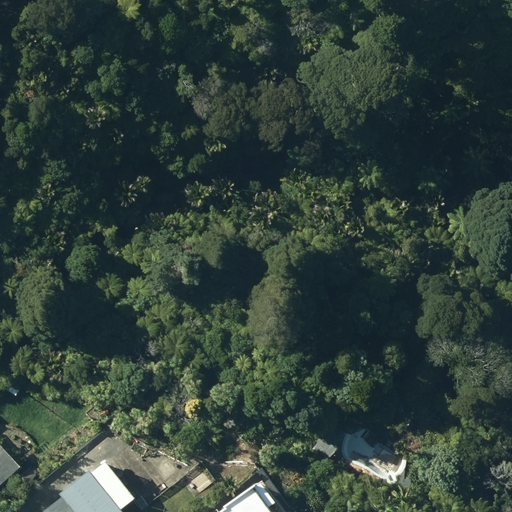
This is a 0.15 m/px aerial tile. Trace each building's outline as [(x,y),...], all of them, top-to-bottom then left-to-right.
[(320,422),(320,456),(331,456),(340,446),(340,422),(320,422)] [(126,511),(130,509),(127,506),(141,496),(112,458),(41,511),(126,511)] [(188,474),(201,491),(216,481),(204,463),(188,474)] [(17,480),(24,488),(38,475),(31,467),(17,480)] [(286,511),(266,481),(236,502),(237,504),(224,511),(286,511)]
